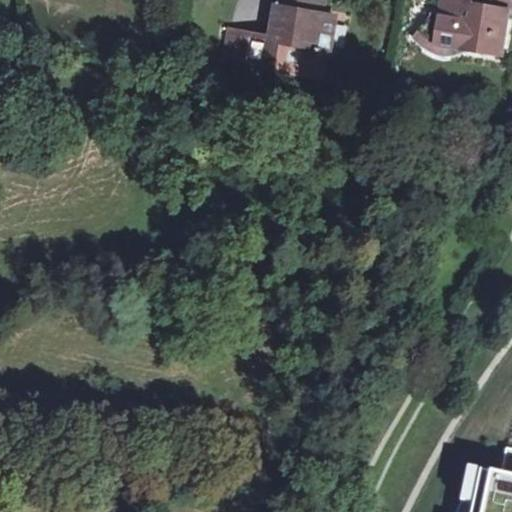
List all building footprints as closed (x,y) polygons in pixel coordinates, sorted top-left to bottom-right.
[(337,17),(322,15),(313,13),(314,0),(281,0),(275,37),(242,31),(238,61),(310,74),(314,47),(327,49),(331,50),(337,17)] [(314,0),(313,13),(322,15),(324,0),(314,0)] [(461,48),(503,56),(511,14),(511,12),(494,8),(496,0),(494,0),(443,0),(441,10),(432,13),(436,46),(460,50),(461,48)] [(511,0),(496,0),(494,8),(511,12),(511,14),(511,13),(511,0)] [(314,47),(310,74),(322,76),(327,49),(314,47)] [(511,511),(511,450),(505,449),(500,475),(478,471),(469,511),(511,511)]
